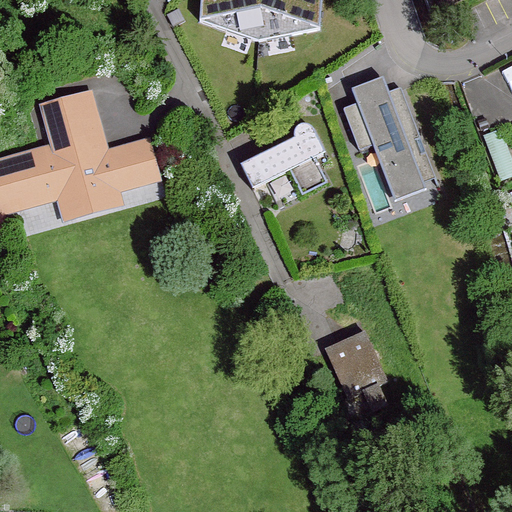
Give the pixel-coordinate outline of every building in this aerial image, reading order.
[(320,30),(321,0),(201,0),(200,22),(258,43),(320,30)] [(395,203),(426,191),(423,184),(436,180),(402,91),(401,90),(400,89),(399,89),(389,93),(383,79),(352,92),(357,106),(345,110),(344,111),(344,112),(344,113),(358,151),(359,152),(360,152),(361,152),(362,152),(373,148),(395,203)] [(114,190),(155,179),(146,146),(110,156),(92,91),(39,106),(51,151),(0,165),(0,210),(1,212),(68,193),(75,217),(77,217),(77,214),(115,203),(116,206),(118,205),(114,190)] [(315,160),(325,155),(314,132),(313,131),(311,129),(310,128),(308,127),(307,127),(304,127),(302,127),(300,127),(298,128),(297,130),(295,132),(295,133),(294,136),(294,138),(294,140),(241,167),(253,191),(290,173),(302,198),(327,185),(315,160)] [(387,383),(365,334),(325,351),(348,401),(339,406),(348,425),(386,408),(377,388),(387,383)]
